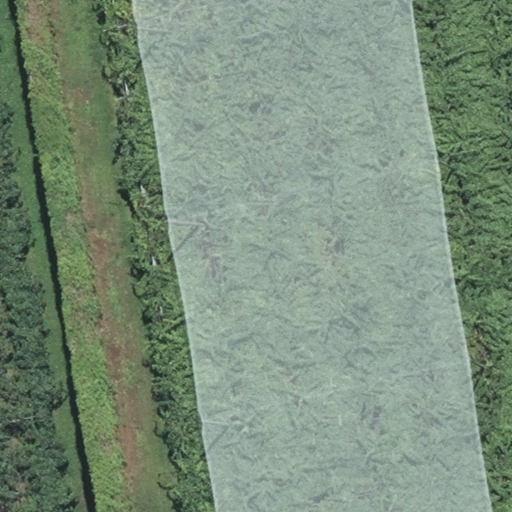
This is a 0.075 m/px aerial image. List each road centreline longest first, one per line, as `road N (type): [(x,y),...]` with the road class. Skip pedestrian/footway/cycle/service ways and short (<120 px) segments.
road 1 (track): [(30,0),(114,511)]
road 2 (track): [(98,0),(180,511)]
